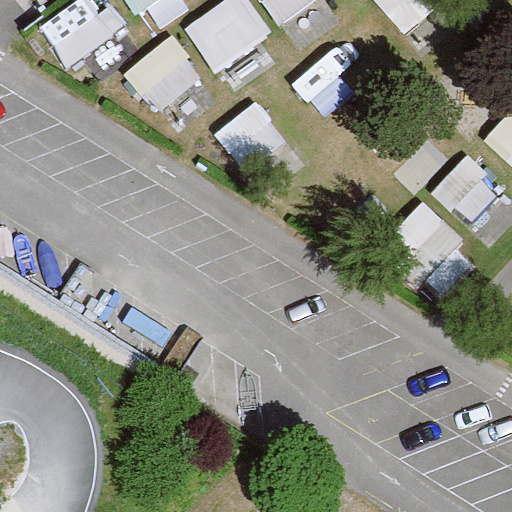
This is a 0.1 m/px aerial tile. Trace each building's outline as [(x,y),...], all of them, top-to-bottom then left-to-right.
[(133,0),(139,10),(154,0),(133,0)] [(257,0),(219,0),(189,18),(216,65),(276,31),(257,0)] [(267,0),(283,21),(312,0),(267,0)] [(387,0),(401,27),(436,9),(431,0),(387,0)] [(174,35),(131,68),(158,103),(201,70),(174,35)] [(511,155),(511,104),(487,133),(511,155)]
